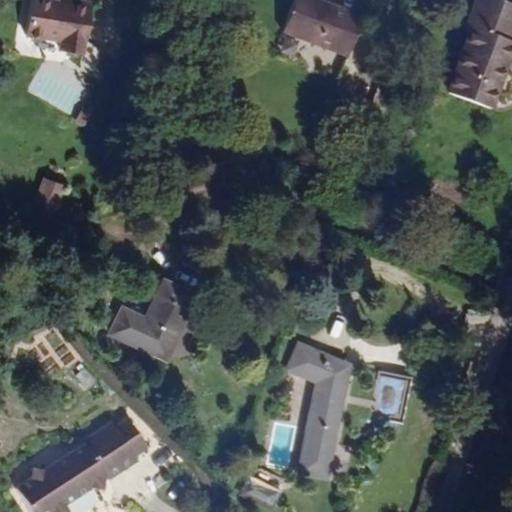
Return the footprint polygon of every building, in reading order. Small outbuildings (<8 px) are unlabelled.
[(337,16),(339,7),(318,0),(300,0),(300,2),(337,16)] [(488,97),(511,24),(511,0),(479,0),(473,19),(479,20),(464,66),(457,86),(488,97)] [(367,17),(339,7),(337,16),(300,2),(290,34),(354,56),(367,17)] [(103,7),(89,5),(89,9),(75,7),(49,4),(44,41),(72,46),(71,52),(97,57),(103,7)] [(511,24),(488,97),(500,101),(511,64),(511,24)] [(457,86),(464,66),(457,63),(450,84),(457,86)] [(65,175),(46,168),(39,193),(59,199),(65,175)] [(126,213),(113,211),(112,222),(124,223),(126,213)] [(224,281),(195,268),(177,308),(152,298),(138,328),(193,352),(224,281)] [(319,374),(329,353),(311,343),(301,365),(319,374)] [(355,366),(329,353),(319,374),(330,379),(315,471),(337,475),(355,366)] [(423,372),(389,366),(382,412),(415,419),(423,372)] [(31,470),(14,482),(32,511),(49,511),(52,511),(65,511),(68,501),(111,473),(113,476),(144,457),(142,451),(155,443),(135,408),(120,416),(118,414),(88,433),(89,435),(46,463),(35,461),(31,470)] [(266,484),(257,496),(275,511),(280,511),(288,502),(266,484)]
